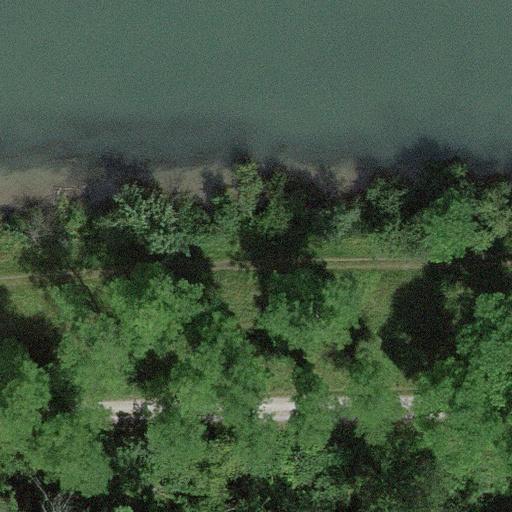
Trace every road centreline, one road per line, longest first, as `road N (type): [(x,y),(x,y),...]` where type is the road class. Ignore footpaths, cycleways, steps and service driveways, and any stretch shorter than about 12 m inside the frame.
road 1 (track): [(511,264),(0,286)]
road 2 (track): [(0,419),(511,410)]
